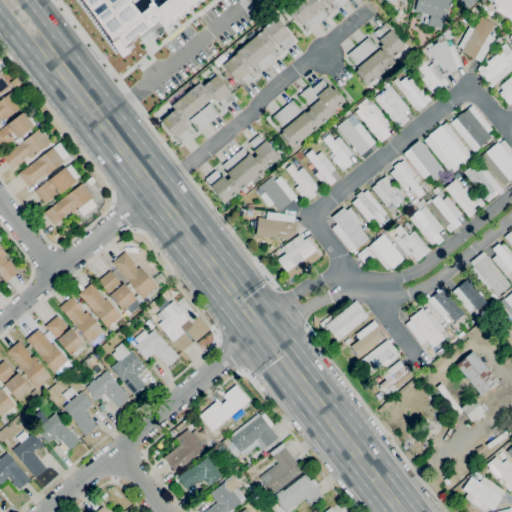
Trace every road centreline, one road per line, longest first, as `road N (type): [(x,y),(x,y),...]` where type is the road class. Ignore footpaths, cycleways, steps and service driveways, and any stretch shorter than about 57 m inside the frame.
road 1 (primary): [(270,323),(63,51)]
road 2 (residential): [(44,511),(252,337)]
road 3 (primary): [(39,65),(194,263)]
road 4 (primary): [(252,337),(384,511)]
road 5 (primary): [(413,511),(335,409)]
